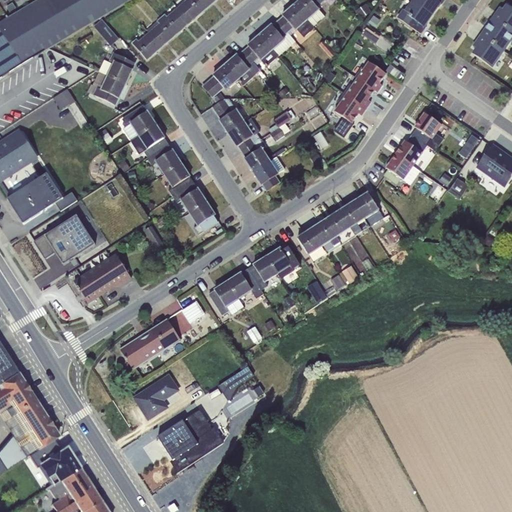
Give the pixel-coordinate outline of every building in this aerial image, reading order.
[(37,0),(19,11),(43,52),(130,0),(37,0)] [(186,0),(176,8),(189,23),(204,11),(194,0),(186,0)] [(194,0),(204,11),(216,0),(194,0)] [(300,0),(294,5),(313,27),(325,17),(317,9),(326,0),(300,0)] [(412,0),(411,1),(432,15),(440,4),(442,5),(445,0),(412,0)] [(432,15),(411,1),(405,11),(403,9),(396,18),(421,35),(426,27),(424,26),(432,15)] [(366,4),(355,12),(360,20),(371,12),(366,4)] [(283,17),(277,22),(290,36),(297,30),(304,38),(314,29),(313,27),(294,5),(282,16),(283,17)] [(500,8),(492,20),(511,33),(511,8),(507,5),(503,11),(500,8)] [(164,15),(160,18),(175,36),(189,23),(176,8),(167,17),(164,15)] [(19,11),(8,17),(13,25),(33,59),(43,52),(19,11)] [(374,16),(368,23),(375,28),(380,21),(374,16)] [(0,32),(1,33),(13,25),(8,17),(0,21),(0,32)] [(175,36),(160,18),(156,22),(158,24),(149,33),(161,47),(175,36)] [(93,27),(111,47),(119,39),(102,20),(93,27)] [(511,33),(492,20),(481,36),(503,51),(511,39),(511,33)] [(271,25),(259,36),(278,57),(295,43),(290,36),(277,22),(272,26),(271,25)] [(13,25),(1,33),(21,66),(33,59),(13,25)] [(367,28),(362,35),(375,45),(380,37),(367,28)] [(1,33),(0,32),(0,60),(9,74),(21,66),(1,33)] [(161,47),(149,33),(138,42),(136,39),(131,43),(147,60),(161,47)] [(248,47),(243,52),(256,67),(262,62),(266,67),(278,57),(259,36),(247,46),(248,47)] [(503,51),(481,36),(473,47),(477,49),(473,55),(491,67),(498,58),(498,59),(503,51)] [(337,40),(327,42),(327,43),(333,49),(339,48),(337,40)] [(323,42),(319,45),(330,59),(335,55),(325,42),(324,43),(323,42)] [(237,55),(225,66),(238,82),(243,87),(260,72),(256,67),(243,52),(238,57),(237,55)] [(113,63),(107,76),(126,85),(133,71),(132,70),(135,64),(113,53),(109,61),(113,63)] [(0,79),(9,74),(0,60),(0,79)] [(354,78),(357,79),(374,91),(377,93),(382,86),(379,84),(386,75),(368,62),(363,70),(361,68),(354,78)] [(238,82),(225,66),(213,76),(214,77),(202,87),(212,98),(223,89),(226,92),(238,82)] [(126,85),(107,76),(101,89),(97,87),(93,96),(115,106),(118,99),(119,100),(126,85)] [(350,84),(343,94),(366,109),(371,103),(368,101),(374,91),(357,79),(352,86),(350,84)] [(67,90),(53,99),(61,111),(75,102),(67,90)] [(220,93),(213,99),(218,105),(224,99),(220,93)] [(366,109),(343,94),(337,103),(339,104),(334,112),(343,118),(352,124),(358,114),(361,116),(366,109)] [(227,134),(245,124),(229,99),(227,99),(212,108),(227,134)] [(130,141),(155,125),(147,112),(147,113),(142,106),(122,120),(126,127),(123,129),(130,141)] [(271,134),(285,124),(295,118),(290,111),(287,113),(286,112),(273,121),(276,125),(269,130),(271,134)] [(430,138),(425,145),(435,152),(443,140),(435,135),(442,126),(424,114),(414,128),(416,129),(430,138)] [(352,124),(343,118),(334,132),(344,139),(353,125),(352,124)] [(245,124),(227,134),(236,148),(237,147),(241,153),(261,140),(256,134),(259,132),(251,119),(245,124)] [(285,124),(271,134),(270,134),(275,142),(285,136),(284,135),(290,131),(285,124)] [(155,125),(130,141),(144,161),(147,159),(168,146),(164,139),(165,138),(155,125)] [(0,183),(38,159),(19,129),(0,141),(0,183)] [(100,133),(107,144),(113,141),(105,129),(100,133)] [(416,129),(411,137),(424,146),(425,145),(430,138),(416,129)] [(320,133),(314,137),(322,150),(328,146),(320,133)] [(471,136),(458,154),(465,159),(479,141),(471,136)] [(411,137),(407,143),(420,152),(424,146),(411,137)] [(261,140),(241,153),(245,159),(244,160),(253,173),(275,158),(287,150),(285,148),(268,158),(261,148),(265,146),(262,140),(261,140)] [(405,141),(395,155),(413,167),(423,154),(420,152),(407,143),(405,141)] [(168,146),(147,159),(152,166),(156,163),(165,176),(182,165),(173,151),(172,151),(168,146)] [(491,147),(476,168),(504,189),(511,177),(511,160),(511,159),(510,160),(491,147)] [(413,167),(395,155),(386,169),(388,170),(401,179),(403,181),(413,167)] [(275,158),(253,173),(261,186),(263,185),(267,191),(279,183),(275,177),(284,170),(275,158)] [(125,161),(119,165),(124,173),(130,169),(125,161)] [(172,197),(193,184),(189,178),(190,177),(182,165),(165,176),(172,187),(168,190),(172,197)] [(413,167),(403,181),(410,186),(420,172),(413,167)] [(401,179),(388,170),(383,177),(396,186),(401,179)] [(48,174),(7,200),(23,225),(56,204),(61,211),(77,201),(72,192),(63,198),(48,174)] [(444,174),(439,182),(446,187),(451,179),(444,174)] [(457,179),(448,192),(459,200),(468,187),(457,179)] [(193,184),(172,197),(177,204),(181,201),(189,214),(206,203),(198,189),(197,190),(193,184)] [(368,194),(353,203),(365,222),(380,213),(368,194)] [(206,203),(189,214),(197,226),(193,228),(198,236),(218,222),(214,216),(215,216),(206,203)] [(353,203),(340,212),(355,237),(369,228),(365,222),(353,203)] [(340,212),(326,221),(342,245),(355,237),(340,212)] [(380,213),(365,222),(369,228),(384,218),(380,213)] [(75,215),(33,242),(45,260),(55,253),(63,266),(95,245),(75,215)] [(326,221),(311,230),(327,254),(342,245),(326,221)] [(151,226),(144,231),(165,263),(172,259),(151,226)] [(209,232),(202,236),(205,242),(223,232),(222,229),(216,233),(209,232)] [(327,254),(311,230),(297,239),(313,263),(327,254)] [(487,236),(482,243),(489,248),(494,241),(487,236)] [(280,249),(267,257),(278,275),(290,267),(293,271),(300,266),(287,245),(280,249)] [(84,275),(74,283),(78,289),(77,289),(79,292),(79,291),(88,304),(116,285),(117,287),(131,279),(115,254),(84,275)] [(254,266),(247,271),(260,292),(268,287),(265,283),(278,275),(267,257),(253,266),(254,266)] [(368,258),(362,262),(367,271),(373,267),(368,258)] [(290,267),(278,275),(281,280),(293,272),(293,271),(290,267)] [(351,267),(342,272),(349,284),(358,278),(351,267)] [(241,273),(227,282),(239,300),(251,291),(256,299),(263,295),(260,292),(247,271),(241,274),(241,273)] [(339,276),(330,281),(337,291),(345,286),(339,276)] [(239,300),(227,282),(214,290),(215,291),(209,295),(222,316),(229,312),(232,315),(244,308),(239,300)] [(307,288),(317,304),(327,298),(316,282),(307,288)] [(289,297),(283,300),(289,310),(295,306),(289,297)] [(196,302),(182,311),(189,324),(204,314),(196,302)] [(120,350),(125,359),(125,360),(126,362),(127,361),(133,371),(181,340),(167,320),(166,320),(167,321),(146,335),(147,336),(142,338),(141,337),(121,351),(120,350)] [(271,321),(264,326),(269,333),(276,329),(271,321)] [(255,327),(246,332),(254,344),(262,339),(255,327)] [(0,411),(6,407),(23,435),(28,442),(30,446),(22,451),(26,458),(28,456),(53,440),(58,437),(51,427),(47,420),(0,346),(0,411)] [(254,377),(247,367),(218,387),(228,402),(237,388),(254,377)] [(170,376),(135,399),(140,407),(141,406),(144,411),(143,411),(148,420),(168,407),(164,401),(180,391),(170,376)] [(254,387),(231,401),(239,412),(261,398),(254,387)] [(6,407),(0,411),(0,417),(12,436),(0,449),(0,474),(26,458),(22,451),(30,446),(28,442),(23,435),(6,407)] [(157,437),(172,461),(178,470),(221,443),(212,429),(200,410),(157,437)] [(215,428),(212,429),(221,443),(178,470),(172,461),(170,462),(178,474),(225,443),(215,428)] [(36,469),(38,468),(35,464),(38,462),(40,465),(61,452),(53,440),(28,456),(36,469)] [(50,487),(79,470),(78,468),(78,466),(75,461),(73,461),(66,449),(61,452),(40,465),(38,462),(35,464),(38,468),(50,487)] [(50,487),(48,489),(54,499),(57,497),(59,500),(51,505),(55,511),(58,511),(92,490),(79,470),(50,487)] [(92,490),(58,511),(82,511),(99,501),(92,490)] [(106,511),(99,501),(82,511),(106,511)]
